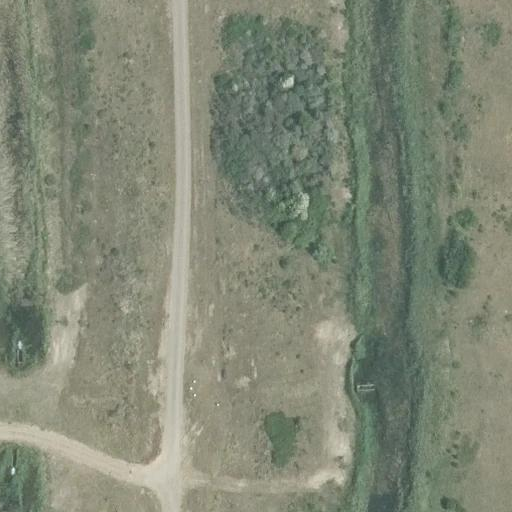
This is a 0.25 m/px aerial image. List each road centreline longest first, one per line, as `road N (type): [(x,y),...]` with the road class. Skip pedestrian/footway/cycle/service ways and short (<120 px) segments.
road 1 (unclassified): [(167,511),(183,129),(178,0)]
road 2 (track): [(0,430),(61,443),(167,488)]
